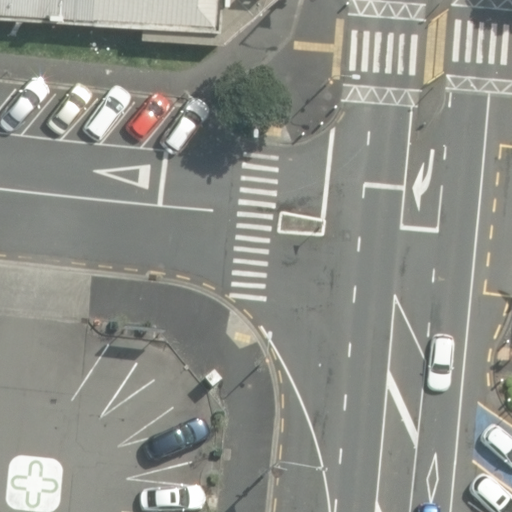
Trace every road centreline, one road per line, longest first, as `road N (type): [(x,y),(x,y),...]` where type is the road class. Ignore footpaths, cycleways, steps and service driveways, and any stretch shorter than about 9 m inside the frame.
road 1 (residential): [(419,246),(150,209),(0,200)]
road 2 (secondary): [(393,511),(419,246)]
road 3 (secondary): [(419,246),(440,0)]
